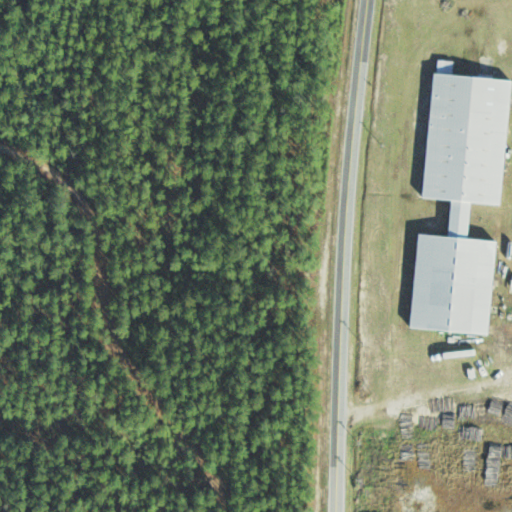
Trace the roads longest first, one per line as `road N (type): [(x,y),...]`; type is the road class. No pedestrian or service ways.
road 1 (secondary): [(341,511),(363,287),(373,0)]
road 2 (residential): [(0,153),(84,195),(208,511)]
